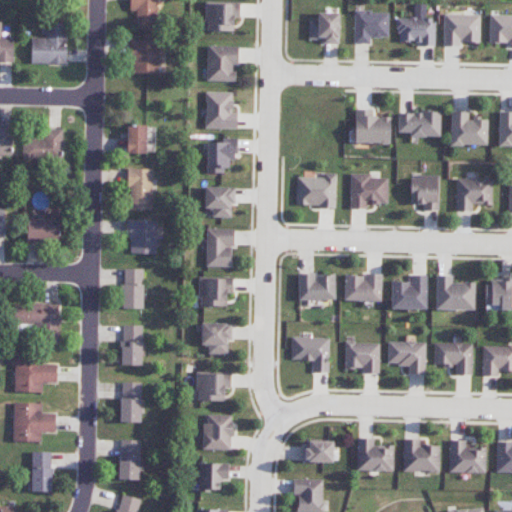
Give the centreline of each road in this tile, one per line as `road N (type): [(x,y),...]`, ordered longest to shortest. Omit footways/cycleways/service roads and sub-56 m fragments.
road 1 (residential): [(78,511),(85,497),(97,0)]
road 2 (residential): [(291,421),(267,373),(272,0)]
road 3 (residential): [(269,245),(511,248)]
road 4 (residential): [(511,84),(271,81)]
road 5 (residential): [(511,412),(323,409),(291,421)]
